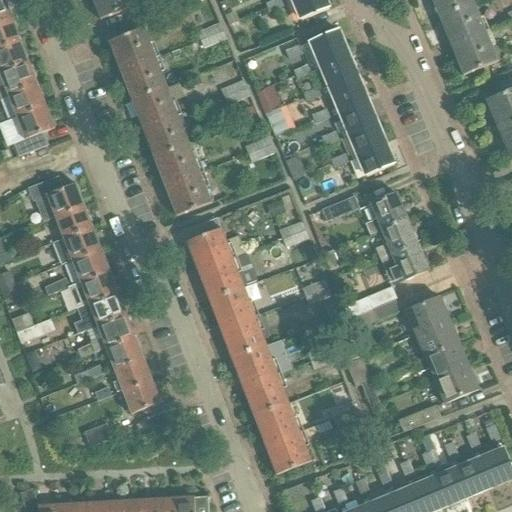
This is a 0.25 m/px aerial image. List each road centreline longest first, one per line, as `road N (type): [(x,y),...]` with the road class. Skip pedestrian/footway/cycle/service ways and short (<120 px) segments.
road 1 (residential): [(255,511),(174,296),(144,273),(49,34),(54,0)]
road 2 (residential): [(511,307),(403,50),(366,0)]
